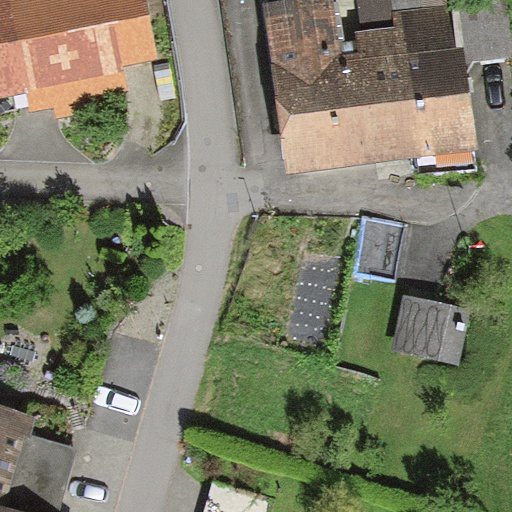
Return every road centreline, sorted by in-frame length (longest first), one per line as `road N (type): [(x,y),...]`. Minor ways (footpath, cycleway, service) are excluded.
road 1 (residential): [(216,189),(213,242),(143,511)]
road 2 (residential): [(216,189),(511,207)]
road 3 (residential): [(0,178),(216,189)]
road 4 (residential): [(196,0),(216,189)]
